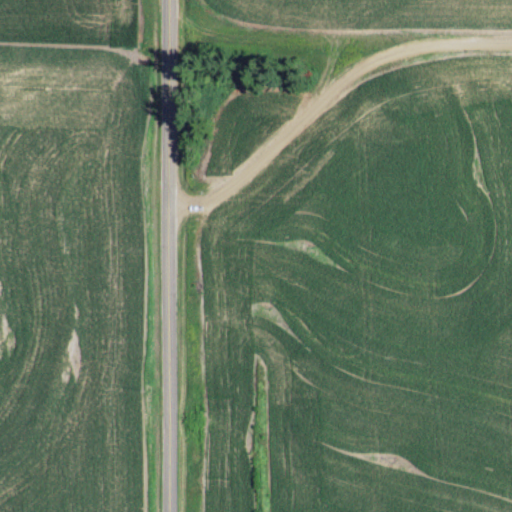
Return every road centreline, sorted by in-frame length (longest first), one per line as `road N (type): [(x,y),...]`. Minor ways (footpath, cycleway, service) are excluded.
road 1 (tertiary): [(157,511),(153,0)]
road 2 (residential): [(511,70),(153,70)]
